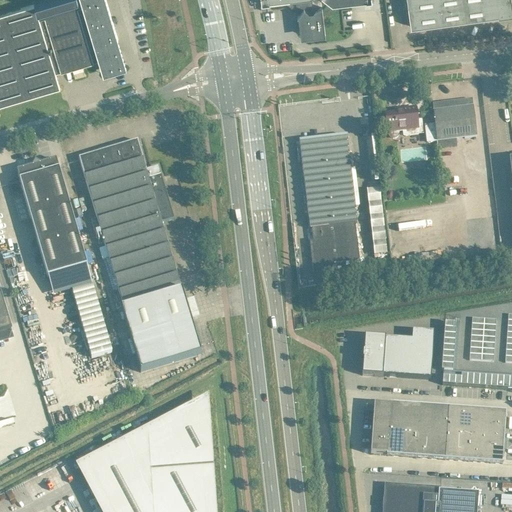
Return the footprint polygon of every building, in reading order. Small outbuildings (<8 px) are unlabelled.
[(126,67),(118,40),(105,0),(80,0),(82,5),(79,6),(77,0),(46,0),(34,4),(34,5),(0,14),(0,105),(59,87),(55,74),(93,62),(92,58),(95,57),(99,61),(103,74),(126,67)] [(322,7),(313,8),(311,0),(323,0),(332,7),(372,2),(371,0),(260,0),(261,5),(281,2),(297,0),(298,8),(301,11),(297,17),(299,17),(300,32),(307,37),(324,35),(324,36),(325,36),(322,7)] [(406,0),(411,27),(511,13),(508,0),(406,0)] [(435,125),(425,126),(427,142),(428,143),(437,142),(476,137),(473,107),(472,107),(472,101),(433,106),(433,108),(433,112),(435,125)] [(402,114),(385,116),(387,133),(388,133),(388,134),(389,136),(389,137),(390,138),(392,139),(393,139),(395,139),(396,138),(397,137),(398,136),(398,135),(398,133),(398,132),(403,131),(404,136),(418,134),(418,129),(416,118),(416,114),(415,108),(401,110),(402,114)] [(381,195),(352,199),(345,136),(344,136),(344,137),(301,143),(300,142),(299,142),(310,229),(312,229),(318,279),(389,268),(381,195)] [(201,355),(162,224),(174,220),(158,168),(146,171),(137,141),(79,159),(123,308),(121,308),(140,373),(201,355)] [(17,171),(25,200),(48,278),(87,266),(56,160),(17,171)] [(92,286),(72,292),(91,358),(98,356),(112,352),(92,286)] [(0,334),(13,330),(0,288),(0,334)] [(431,380),(434,333),(412,332),(412,341),(386,339),(365,337),(362,376),(383,378),(383,377),(431,380)] [(448,386),(449,372),(455,373),(456,367),(442,365),(441,371),(443,372),(442,385),(448,386)] [(460,387),(461,373),(455,373),(449,372),(448,386),(460,387)] [(214,511),(207,398),(75,468),(79,476),(98,511),(214,511)] [(507,413),(433,408),(390,405),(390,406),(374,405),(370,455),(386,457),(429,460),(503,465),(507,413)] [(477,511),(478,494),(439,491),(439,490),(440,491),(440,490),(397,487),(385,486),(384,501),(384,502),(383,502),(383,500),(382,500),(382,502),(383,502),(383,506),(382,506),(382,508),(383,508),(383,506),(384,506),(384,507),(383,511),(477,511)]
